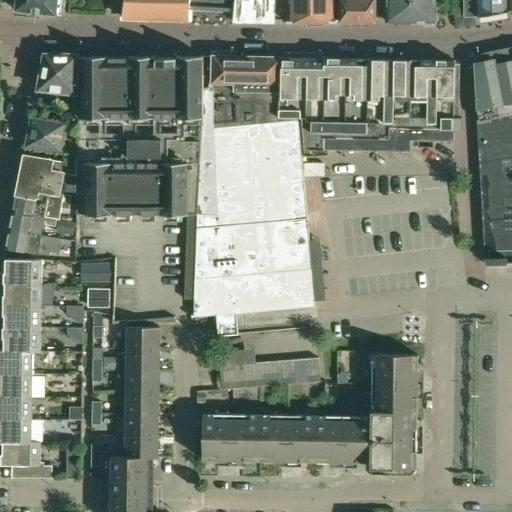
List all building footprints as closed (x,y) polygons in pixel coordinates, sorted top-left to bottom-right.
[(18,0),(17,9),(58,14),(59,0),(18,0)] [(127,0),(125,17),(191,21),(191,8),(229,10),(229,20),(236,20),(237,7),(230,7),(231,0),(127,0)] [(237,7),(236,20),(275,21),(275,0),(237,0),(237,2),(237,7)] [(287,0),(288,22),(307,21),(324,21),(337,21),(336,0),(287,0)] [(340,0),(341,22),(345,24),(348,24),(351,25),(358,26),(362,26),(366,25),(370,25),(377,22),(376,0),(340,0)] [(388,0),(389,21),(412,22),(411,0),(388,0)] [(412,0),(412,22),(415,22),(437,22),(436,0),(412,0)] [(479,15),(479,16),(509,11),(508,0),(465,0),(466,15),(479,15)] [(486,268),(485,268),(511,267),(511,46),(475,54),(486,268)] [(79,96),(78,96),(80,53),(45,53),(39,89),(48,90),(45,102),(78,106),(79,96)] [(203,55),(82,55),(78,212),(188,213),(199,213),(203,85),(203,55)] [(199,213),(218,215),(235,214),(227,127),(278,122),(279,119),(281,55),(213,57),(213,85),(203,85),(199,213)] [(359,56),(281,55),(279,119),(300,118),(300,119),(302,119),(305,155),(312,156),(312,150),(411,151),(411,141),(455,141),(455,129),(461,129),(461,114),(453,114),(454,73),(446,63),(359,63),(359,56)] [(60,149),(66,120),(48,117),(47,121),(33,118),(28,145),(60,149)] [(218,215),(199,213),(196,299),(195,314),(193,315),(193,317),(317,306),(315,288),(317,288),(316,268),(314,269),(309,214),(310,214),(309,199),(307,200),(300,119),(300,118),(279,119),(278,122),(227,127),(235,214),(218,215)] [(76,151),(77,139),(68,138),(65,150),(76,151)] [(14,212),(58,219),(60,219),(62,207),(70,208),(72,194),(66,192),(66,183),(64,182),(66,172),(78,175),(78,158),(66,156),(65,162),(26,155),(14,212)] [(58,219),(14,213),(11,231),(41,236),(42,235),(44,221),(47,222),(47,225),(57,226),(58,219)] [(199,213),(188,213),(185,299),(196,299),(199,213)] [(11,231),(7,249),(28,252),(38,254),(38,253),(49,255),(50,251),(60,253),(62,238),(42,235),(41,236),(11,231)] [(7,259),(7,282),(43,282),(44,259),(7,259)] [(111,262),(98,263),(99,282),(111,282),(111,262)] [(6,304),(43,305),(43,282),(7,282),(6,282),(6,304)] [(110,288),(89,287),(88,307),(110,307),(110,288)] [(6,304),(6,327),(42,328),(43,328),(43,305),(6,304)] [(104,338),(104,326),(94,325),(94,338),(104,338)] [(161,326),(129,326),(128,347),(161,348),(161,326)] [(6,327),(5,349),(42,351),(42,328),(6,327)] [(161,348),(128,348),(128,367),(160,368),(161,348)] [(0,349),(0,372),(34,373),(35,351),(0,349)] [(418,468),(420,354),(373,354),(373,416),(205,413),(204,459),(372,462),(372,467),(418,468)] [(320,357),(307,358),(309,383),(322,382),(320,357)] [(103,358),(94,358),(94,368),(103,369),(103,358)] [(307,358),(294,359),(297,384),(309,383),(307,358)] [(294,359),(282,360),(284,384),(297,384),(294,359)] [(282,360),(269,361),(271,386),(284,384),(282,360)] [(269,361),(257,362),(259,387),(271,386),(269,361)] [(257,362),(244,363),(246,388),(259,387),(257,362)] [(244,363),(221,365),(223,390),(246,388),(244,363)] [(128,390),(129,390),(160,390),(160,368),(128,367),(128,390)] [(94,380),(103,381),(103,369),(94,369),(94,380)] [(0,372),(0,395),(34,396),(33,374),(0,372)] [(128,390),(127,412),(160,412),(160,390),(129,390),(128,390)] [(0,395),(0,418),(33,419),(34,396),(0,395)] [(93,401),(93,413),(103,414),(103,401),(93,401)] [(160,413),(127,412),(127,432),(159,432),(160,413)] [(93,413),(93,424),(103,425),(103,414),(93,413)] [(0,418),(0,440),(33,441),(33,419),(0,418)] [(159,433),(127,433),(127,455),(159,457),(159,433)] [(27,466),(27,478),(53,477),(53,465),(45,465),(45,462),(41,462),(41,441),(33,441),(0,440),(0,442),(4,443),(4,454),(2,454),(3,454),(2,465),(27,466)] [(93,444),(93,454),(102,454),(102,444),(93,444)] [(102,467),(102,455),(93,455),(92,467),(102,467)] [(147,511),(148,457),(113,455),(112,511),(147,511)]
